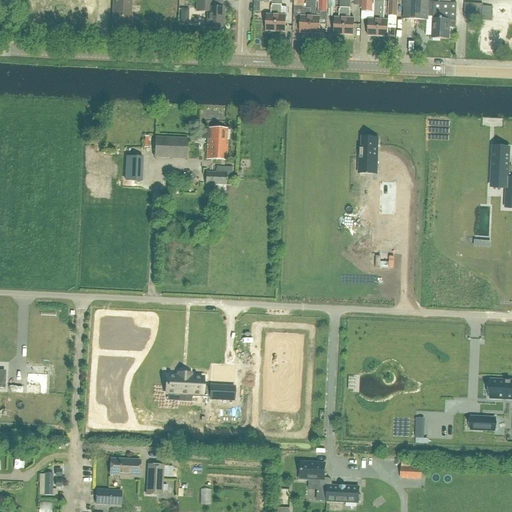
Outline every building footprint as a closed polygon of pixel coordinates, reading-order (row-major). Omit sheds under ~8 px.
[(50,23),(58,23),(58,25),(65,26),(66,0),(43,0),(44,11),(50,11),(50,23)] [(66,0),(65,26),(72,26),(72,24),(80,24),(81,12),(88,13),(88,0),(66,0)] [(112,0),(112,26),(130,27),(130,0),(112,0)] [(200,0),(196,0),(196,12),(207,13),(207,29),(223,30),(223,9),(210,8),(211,0),(200,0)] [(276,32),(277,0),(254,0),(255,1),(261,1),(260,5),(272,5),(271,16),(266,16),(266,32),(276,32)] [(281,0),(277,0),(276,32),(285,33),(286,17),(281,16),(281,0)] [(295,0),(295,12),(304,12),(304,0),(295,0)] [(306,0),(305,18),(300,17),(300,33),(309,34),(311,0),(306,0)] [(315,0),(311,0),(309,34),(319,34),(320,18),(315,18),(315,0)] [(318,0),(318,12),(327,12),(327,0),(318,0)] [(339,0),(339,19),(334,19),(333,35),(344,35),(345,0),(339,0)] [(350,0),(345,0),(344,35),(354,36),(354,20),(350,20),(350,0)] [(364,0),(362,0),(362,12),(372,12),(373,0),(364,0)] [(374,0),(374,21),(368,20),(368,36),(378,37),(379,1),(374,0)] [(433,3),(434,3),(433,0),(403,0),(403,20),(427,21),(428,17),(433,17),(433,3)] [(384,1),(379,1),(378,37),(388,37),(388,21),(383,21),(384,1)] [(389,2),(388,16),(398,17),(398,2),(389,2)] [(455,29),(455,28),(457,4),(446,4),(434,3),(433,3),(433,17),(431,39),(449,40),(449,28),(455,29)] [(482,7),(482,16),(481,21),(492,22),(493,8),(483,7),(482,7)] [(501,21),(509,21),(509,9),(500,10),(501,21)] [(427,32),(427,22),(418,22),(419,32),(427,32)] [(209,128),(208,131),(202,131),(202,139),(207,140),(206,161),(226,161),(227,140),(226,140),(227,129),(209,128)] [(155,138),(154,158),(186,160),(187,140),(155,138)] [(358,174),(376,175),(378,139),(362,138),(361,148),(359,148),(358,174)] [(493,148),(492,173),(506,186),(505,205),(511,205),(511,179),(508,179),(509,158),(509,149),(493,148)] [(97,164),(97,173),(110,173),(110,164),(97,164)] [(226,186),(226,173),(205,172),(205,185),(226,186)] [(396,184),(380,183),(379,215),(395,215),(396,184)] [(191,403),(191,397),(209,398),(209,400),(233,401),(234,388),(210,387),(202,387),(202,378),(190,377),(190,375),(177,374),(177,377),(166,376),(165,394),(179,395),(178,402),(191,403)] [(511,385),(494,385),(494,403),(511,403),(511,385)] [(498,435),(499,423),(475,422),(474,434),(498,435)] [(12,459),(13,470),(20,469),(19,458),(12,459)] [(139,477),(140,461),(110,459),(109,475),(139,477)] [(329,479),(324,479),(325,464),(301,463),(301,471),(299,471),(298,481),(308,482),(308,480),(320,480),(320,487),(327,487),(327,502),(358,503),(358,502),(360,502),(361,496),(358,496),(359,488),(346,487),(339,486),(339,487),(331,487),(332,482),(329,479)] [(147,465),(146,495),(162,496),(163,466),(147,465)] [(421,469),(400,469),(400,480),(420,481),(421,469)] [(52,474),(44,474),(44,496),(52,496),(52,474)] [(120,505),(121,492),(96,491),(96,504),(120,505)] [(52,511),(53,502),(41,502),(40,511),(52,511)]
